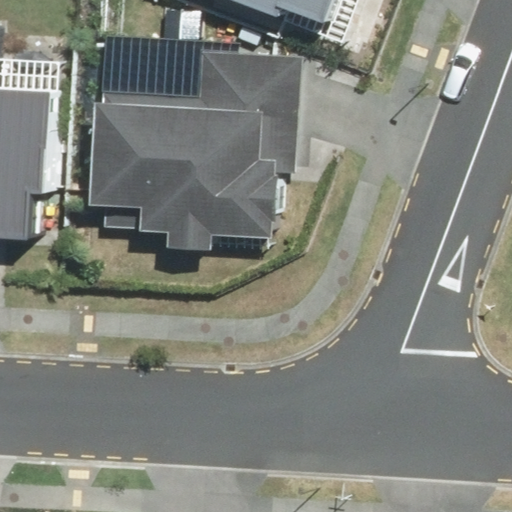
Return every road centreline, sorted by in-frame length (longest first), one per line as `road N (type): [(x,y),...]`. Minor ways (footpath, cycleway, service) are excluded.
road 1 (residential): [(511,50),(375,409)]
road 2 (residential): [(0,386),(375,409)]
road 3 (residential): [(375,409),(511,434)]
